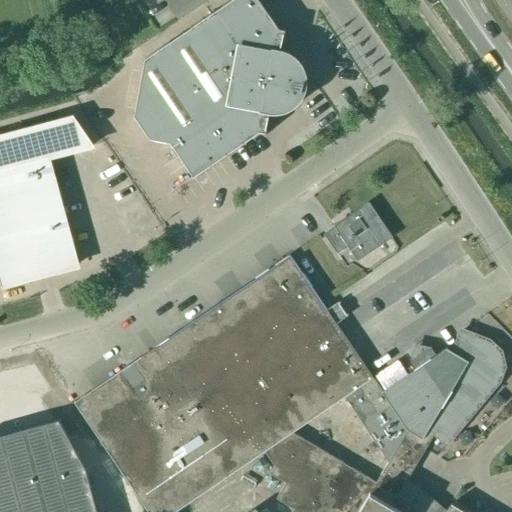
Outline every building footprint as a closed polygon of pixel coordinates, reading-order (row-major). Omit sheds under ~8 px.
[(271,120),(273,119),(276,119),(279,118),(282,116),(285,114),(287,113),(290,110),(293,108),(295,105),(296,103),(297,100),(298,97),(299,94),(300,90),(300,87),(299,84),(299,80),(298,78),(298,76),(297,74),(296,72),(294,70),(293,68),(290,65),(287,62),(285,61),(283,59),(280,58),(278,57),(275,56),(278,37),(272,36),(247,0),(236,0),(138,66),(127,122),(143,145),(163,149),(186,183),(252,138),(259,139),(263,119),(267,120),(271,120)] [(0,275),(3,287),(73,268),(44,159),(92,146),(72,117),(0,136),(0,275)] [(358,266),(393,242),(369,207),(334,231),(335,232),(324,239),(337,259),(348,251),(358,266)] [(174,511),(264,452),(292,433),(345,397),(372,378),(289,256),(73,403),(146,511),(174,511)] [(349,274),(356,269),(350,261),(343,265),(349,274)] [(292,433),(264,452),(275,468),(271,474),(285,483),(276,499),(297,511),(464,511),(451,504),(446,511),(424,511),(397,496),(433,436),(447,447),(500,383),(506,367),(502,350),(490,340),(460,328),(451,351),(446,348),(436,355),(431,348),(413,344),(410,362),(415,370),(381,392),(373,378),(372,378),(345,397),(387,462),(374,482),(292,433)] [(0,472),(0,511),(10,508),(12,489),(1,473),(0,472)]
